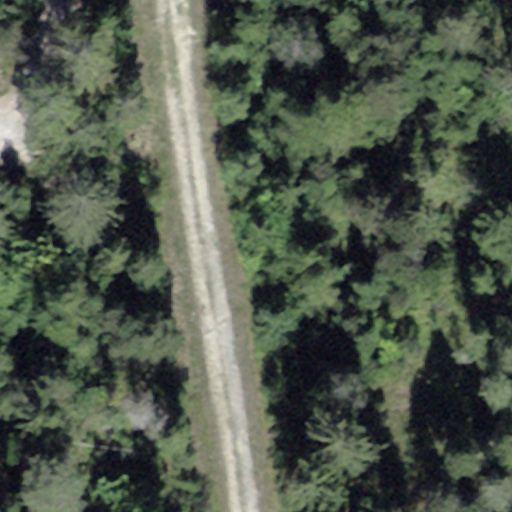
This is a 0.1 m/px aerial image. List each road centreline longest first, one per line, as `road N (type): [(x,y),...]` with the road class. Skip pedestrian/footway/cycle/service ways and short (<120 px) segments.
road 1 (track): [(162,0),(228,511)]
road 2 (track): [(0,138),(58,0)]
